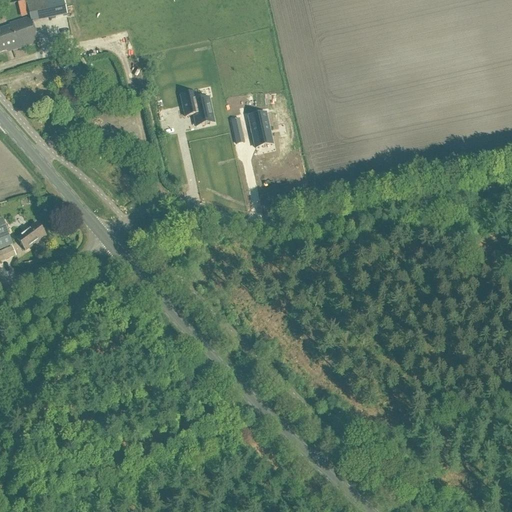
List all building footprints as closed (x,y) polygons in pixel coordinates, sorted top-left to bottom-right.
[(63,0),(44,0),(49,19),(66,15),(63,0)] [(147,13),(62,27),(65,48),(152,33),(150,22),(200,14),(201,19),(210,17),(208,4),(148,14),(147,13)] [(10,27),(0,30),(0,53),(11,50),(12,52),(38,44),(30,19),(10,25),(10,27)] [(186,32),(193,76),(210,74),(207,54),(200,56),(196,30),(186,32)] [(236,60),(250,58),(250,48),(235,50),(236,60)] [(167,75),(177,72),(172,50),(161,53),(167,75)] [(57,62),(67,81),(78,75),(68,56),(57,62)] [(100,72),(112,87),(118,82),(106,67),(100,72)] [(13,92),(18,100),(12,104),(24,122),(30,118),(26,113),(41,103),(34,92),(28,96),(22,86),(13,92)] [(214,125),(208,99),(196,102),(195,94),(180,97),(185,119),(193,117),(196,129),(214,125)] [(170,112),(158,114),(160,124),(172,121),(170,112)] [(271,112),(255,116),(262,147),(278,144),(271,112)] [(241,131),(239,121),(231,123),(233,133),(241,131)] [(0,250),(10,246),(0,222),(0,221),(0,250)] [(25,254),(33,249),(45,240),(35,227),(16,240),(25,254)] [(12,247),(0,252),(0,262),(15,256),(12,247)]
